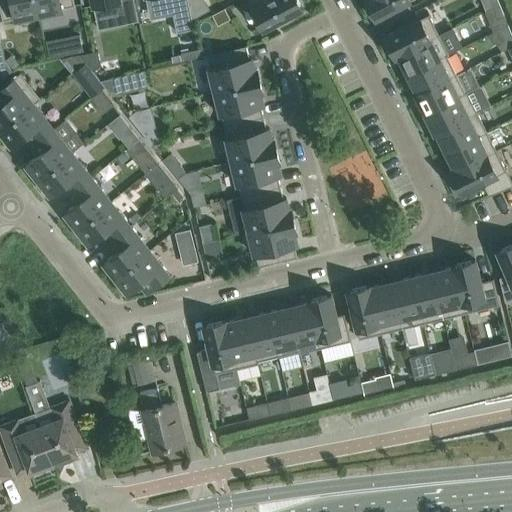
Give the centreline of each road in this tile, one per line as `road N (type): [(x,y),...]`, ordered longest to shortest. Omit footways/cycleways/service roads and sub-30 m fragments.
road 1 (residential): [(331,262),(107,317),(19,204)]
road 2 (residential): [(331,262),(281,45),(338,12)]
road 3 (residential): [(338,12),(437,207),(444,236)]
road 4 (tertiary): [(349,500),(276,496),(180,511)]
road 5 (tertiary): [(349,500),(511,485)]
